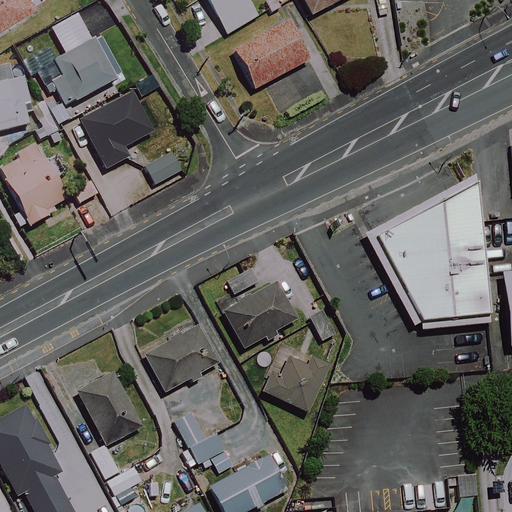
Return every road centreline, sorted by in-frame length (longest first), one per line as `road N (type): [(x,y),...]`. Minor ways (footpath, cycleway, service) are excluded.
road 1 (primary): [(259,195),(0,332)]
road 2 (primary): [(511,66),(259,195)]
road 3 (residential): [(259,195),(140,0)]
